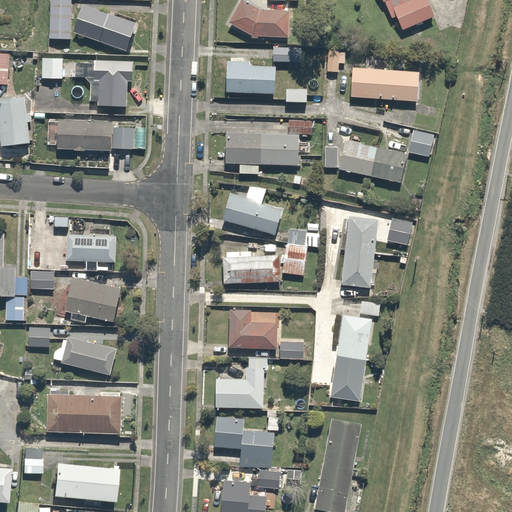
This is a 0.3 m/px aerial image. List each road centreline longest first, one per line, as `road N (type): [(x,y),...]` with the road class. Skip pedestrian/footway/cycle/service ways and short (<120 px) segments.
road 1 (residential): [(436,511),(511,108)]
road 2 (residential): [(176,197),(164,511)]
road 3 (residential): [(185,0),(176,197)]
road 4 (residential): [(0,187),(176,197)]
